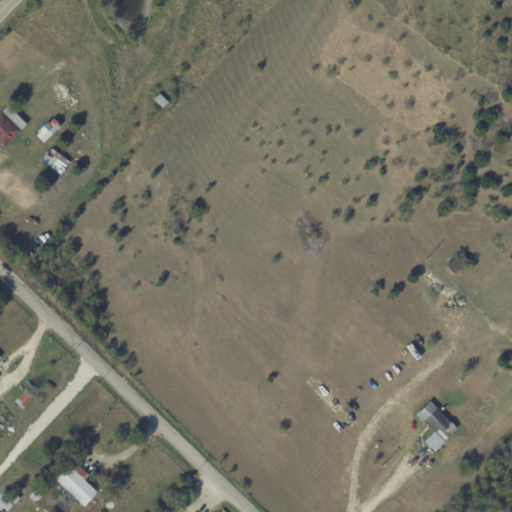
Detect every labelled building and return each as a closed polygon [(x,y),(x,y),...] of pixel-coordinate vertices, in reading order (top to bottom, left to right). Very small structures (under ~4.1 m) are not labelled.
[(0,147),(0,114),(7,107),(26,126),(3,150),(0,147)] [(36,137),(54,121),(61,128),(43,145),(36,137)] [(453,276),(446,267),(458,258),(457,255),(461,252),(470,263),(453,276)] [(436,274),(455,294),(458,290),(465,297),(461,300),(466,305),(459,312),(454,307),(451,310),(438,296),(441,293),(429,280),(430,280),(426,276),(432,271),(435,275),(436,274)] [(458,392),(464,386),(470,392),(463,398),(458,392)] [(15,403),(25,391),(34,398),(24,410),(15,403)] [(433,451),(425,442),(433,434),(416,416),(430,402),(457,429),(448,439),(435,453),(433,451)] [(84,443),(89,438),(92,441),(88,446),(84,443)] [(75,463),(89,476),(84,482),(97,493),(84,508),(75,499),(72,502),(63,493),(66,490),(56,481),(74,462),(75,463)] [(8,511),(6,511),(3,509),(0,511),(0,494),(5,489),(9,493),(10,491),(19,500),(8,511)] [(29,497),(35,491),(42,498),(36,504),(29,497)]
